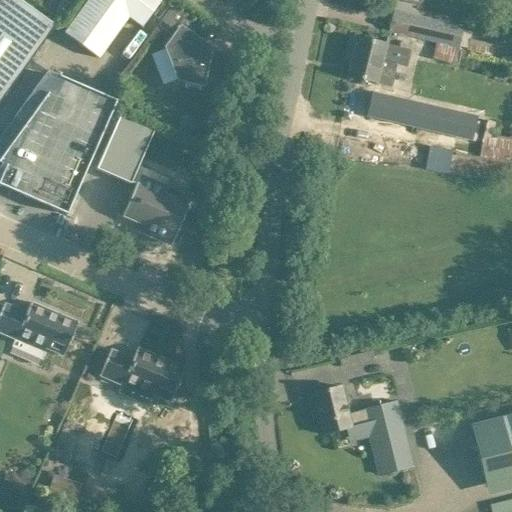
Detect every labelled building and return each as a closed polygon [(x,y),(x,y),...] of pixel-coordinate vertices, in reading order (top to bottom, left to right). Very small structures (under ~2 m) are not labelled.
[(0,0),(0,102),(55,27),(17,0),(0,0)] [(88,0),(64,34),(98,59),(128,18),(142,28),(161,0),(88,0)] [(174,38),(166,49),(178,80),(202,85),(209,50),(190,36),(198,25),(172,6),(158,26),(174,38)] [(393,11),(389,31),(436,41),(459,47),(466,49),(466,51),(490,56),(511,58),(511,46),(490,44),(468,39),(470,33),(462,31),(463,27),(393,11)] [(129,56),(145,38),(138,32),(130,40),(124,35),(116,43),(129,56)] [(351,37),(345,62),(352,63),(348,78),(378,85),(383,66),(400,70),(408,38),(383,32),(380,44),(351,37)] [(436,41),(432,60),(455,65),(459,49),(459,47),(436,41)] [(0,178),(0,186),(67,216),(117,102),(60,77),(0,159),(0,164),(5,167),(0,178)] [(373,94),(368,114),(468,137),(470,138),(475,118),(473,118),(373,94)] [(131,185),(154,130),(119,115),(96,170),(131,185)] [(481,140),(479,157),(511,160),(511,139),(492,137),(494,122),(486,120),(481,140)] [(122,216),(148,227),(145,234),(171,246),(189,205),(162,194),(165,185),(140,175),(122,216)] [(12,348),(40,360),(44,348),(64,356),(78,323),(30,303),(25,314),(3,304),(0,312),(0,333),(15,340),(12,348)] [(122,386),(119,393),(146,406),(151,394),(170,402),(184,369),(137,349),(132,360),(110,350),(102,369),(99,376),(122,386)] [(363,410),(363,412),(348,415),(341,387),(307,396),(311,412),(317,411),(323,435),(366,424),(379,475),(412,467),(396,402),(363,410)] [(511,427),(472,438),(484,485),(511,477),(511,427)] [(53,476),(48,493),(67,499),(72,482),(53,476)]
